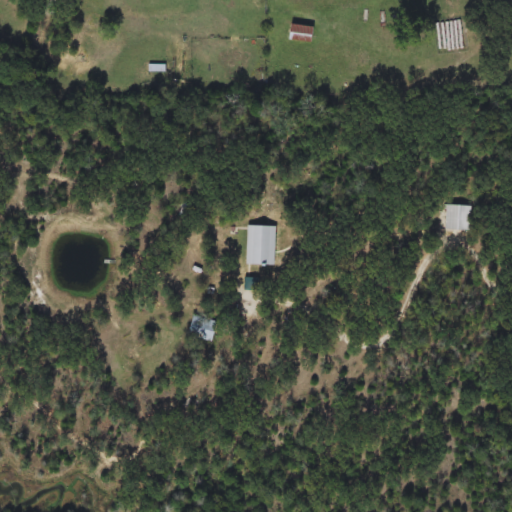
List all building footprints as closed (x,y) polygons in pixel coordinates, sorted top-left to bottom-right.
[(288,41),(288,26),(311,26),(311,41),(288,41)] [(163,66),(163,72),(148,70),(148,64),(163,66)] [(469,206),(468,231),(442,230),(443,205),(469,206)] [(273,264),(245,264),(245,226),(273,226),(273,264)] [(212,338),(190,338),(190,319),(212,319),(212,338)]
